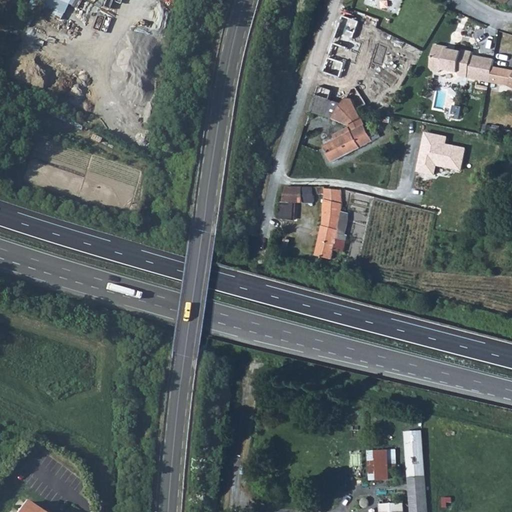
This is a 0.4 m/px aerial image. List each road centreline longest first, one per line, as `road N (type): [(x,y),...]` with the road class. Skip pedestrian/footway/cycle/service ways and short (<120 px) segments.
road 1 (trunk): [(511,359),(0,216)]
road 2 (trunk): [(0,248),(511,390)]
road 3 (tertiary): [(165,511),(199,224),(242,0)]
road 4 (residential): [(261,251),(273,184),(335,0)]
road 5 (unclassified): [(232,506),(248,378)]
